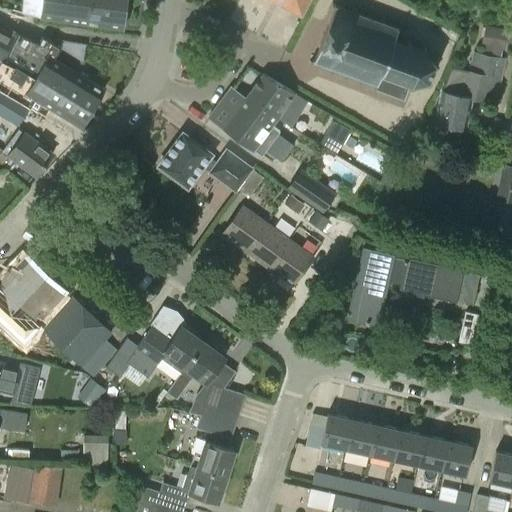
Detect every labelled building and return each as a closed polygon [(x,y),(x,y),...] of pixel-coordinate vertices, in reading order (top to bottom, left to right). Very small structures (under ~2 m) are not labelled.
[(125,0),(41,0),(41,4),(19,1),(18,12),(39,18),(122,29),(125,0)] [(275,0),(300,14),(307,0),(275,0)] [(329,71),(332,72),(333,70),(344,74),(343,77),(345,77),(347,75),(359,79),(358,82),(360,83),(361,80),(374,84),(372,89),(403,100),(408,86),(411,87),(412,84),(425,81),(428,84),(430,81),(428,79),(434,65),(437,64),(436,61),(433,62),(424,52),(426,49),(423,47),(421,50),(409,46),(410,43),(406,41),(405,45),(393,40),(396,31),(401,29),(400,26),(396,28),(382,23),(383,20),(381,19),(380,22),(368,18),(369,15),(367,14),(366,17),(354,13),(356,9),(353,9),(352,12),(335,6),(334,2),(331,3),(333,8),(327,24),(319,44),(320,44),(313,60),(309,61),(310,64),(314,63),(330,69),(329,71)] [(0,60),(92,108),(103,90),(54,59),(61,48),(41,36),(37,43),(14,31),(12,34),(0,27),(0,60)] [(482,55),(500,58),(501,51),(505,32),(485,27),(481,47),(484,47),(482,55)] [(504,59),(473,53),(469,72),(451,68),(442,91),(441,91),(434,124),(447,127),(448,134),(459,136),(463,130),(465,130),(471,98),(483,101),(485,92),(497,94),(504,59)] [(0,60),(0,70),(11,77),(8,82),(25,93),(80,127),(92,108),(0,60)] [(280,113),(277,118),(291,127),(294,122),(299,113),(286,104),(294,92),(271,79),(262,74),(249,92),(280,113)] [(28,106),(0,87),(0,113),(17,124),(28,106)] [(272,126),(277,118),(280,113),(249,92),(244,98),(230,87),(208,117),(262,156),(279,131),(272,126)] [(0,149),(35,175),(54,150),(23,127),(20,131),(0,115),(0,149)] [(331,122),(324,134),(342,144),(343,143),(350,131),(332,121),(332,122),(331,122)] [(182,133),(158,165),(187,186),(210,154),(182,133)] [(252,168),(226,149),(209,171),(235,190),(252,168)] [(291,188),(315,205),(327,187),(302,171),(291,188)] [(220,235),(244,252),(266,222),(241,205),(220,235)] [(244,252),(266,268),(289,239),(266,222),(244,252)] [(289,239),(266,268),(292,286),(313,257),(289,239)] [(482,246),(479,246),(467,243),(464,257),(479,260),(482,246)] [(376,325),(385,284),(392,254),(363,248),(347,318),(376,325)] [(0,281),(0,332),(6,326),(23,342),(39,325),(37,323),(66,292),(26,255),(0,281)] [(408,261),(395,255),(388,287),(480,308),(487,276),(409,257),(408,261)] [(111,357),(112,357),(117,350),(106,339),(112,333),(71,295),(41,328),(45,331),(43,333),(80,366),(81,365),(93,377),(111,357)] [(160,358),(180,372),(202,341),(182,327),(181,326),(184,322),(184,321),(162,305),(150,323),(151,324),(137,345),(126,337),(117,350),(112,357),(105,367),(119,377),(128,364),(147,377),(156,365),(160,358)] [(478,315),(464,311),(457,343),(470,347),(478,315)] [(205,383),(224,357),(202,341),(180,372),(166,392),(176,399),(193,375),(205,383)] [(0,362),(0,389),(13,393),(18,375),(28,377),(31,365),(20,363),(19,367),(0,362)] [(93,406),(104,387),(93,381),(82,400),(93,406)] [(214,419),(224,387),(210,383),(200,414),(214,419)] [(224,387),(220,398),(241,405),(245,395),(224,387)] [(238,415),(241,405),(220,398),(217,409),(238,415)] [(0,426),(24,430),(27,413),(0,408),(0,426)] [(235,425),(238,415),(217,409),(214,419),(235,425)] [(350,418),(328,413),(321,442),(344,447),(350,418)] [(235,425),(214,419),(200,414),(196,428),(210,433),(230,439),(235,425)] [(344,447),(368,453),(374,423),(350,418),(344,447)] [(368,453),(392,458),(398,429),(374,423),(368,453)] [(392,458),(416,463),(422,434),(398,429),(392,458)] [(82,464),(107,465),(108,435),(83,434),(82,464)] [(416,463),(440,469),(446,439),(422,434),(416,463)] [(446,439),(440,469),(464,474),(471,445),(446,439)] [(194,453),(190,465),(226,476),(235,450),(205,440),(200,455),(194,453)] [(511,454),(496,451),(489,480),(511,484),(511,454)] [(34,471),(9,465),(2,498),(28,503),(34,471)] [(226,476),(190,465),(187,473),(186,473),(180,489),(188,492),(218,502),(226,476)] [(336,488),(338,476),(331,474),(314,471),(311,483),(336,488)] [(336,488),(360,493),(362,481),(361,481),(356,480),(338,476),(336,488)] [(386,487),(362,481),(360,493),(384,499),(386,487)] [(139,500),(154,505),(175,511),(182,511),(187,500),(144,486),(139,500)] [(384,499),(408,504),(410,492),(409,492),(386,487),(384,499)] [(330,511),(332,505),(334,493),(310,488),(310,489),(306,506),(330,511)] [(454,502),(434,497),(432,509),(443,511),(466,511),(470,492),(457,489),(454,502)] [(434,497),(410,492),(408,504),(432,509),(434,497)] [(358,499),(334,493),(332,505),(354,511),(358,499)] [(471,511),(499,511),(486,509),(489,496),(476,493),(471,511)] [(370,511),(373,502),(358,499),(354,511),(361,511),(370,511)]
